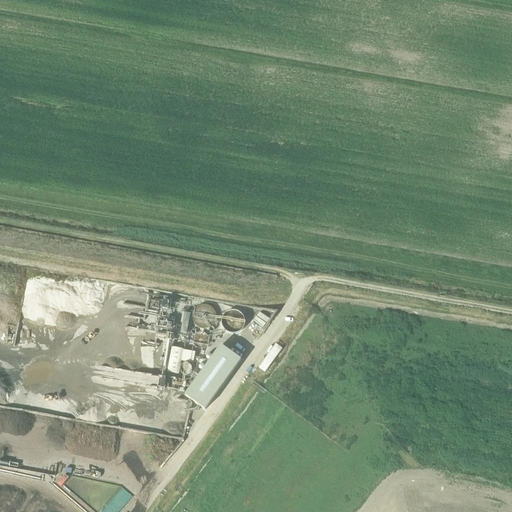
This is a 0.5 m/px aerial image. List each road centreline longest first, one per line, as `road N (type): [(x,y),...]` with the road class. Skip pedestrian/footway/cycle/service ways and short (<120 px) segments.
road 1 (track): [(308,279),(0,221)]
road 2 (track): [(137,511),(308,279)]
road 3 (track): [(308,279),(511,312)]
road 4 (unknown): [(0,442),(93,462),(153,490)]
